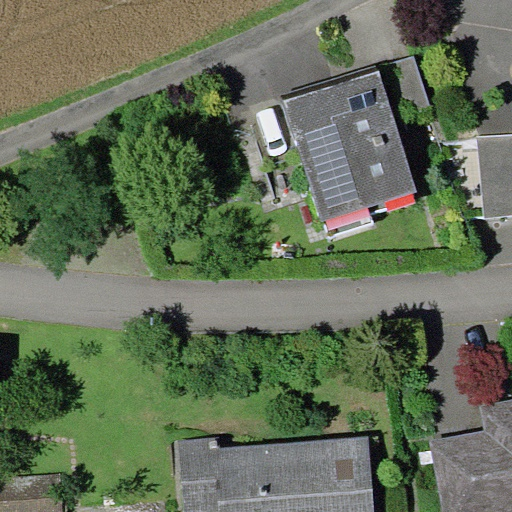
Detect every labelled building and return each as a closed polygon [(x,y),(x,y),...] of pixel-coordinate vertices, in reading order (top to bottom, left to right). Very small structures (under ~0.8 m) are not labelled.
[(432,112),(415,55),(387,64),(404,121),(432,112)] [(322,221),(418,191),(380,70),(284,100),(322,221)] [(485,217),(511,215),(511,133),(479,136),(485,217)] [(511,511),(511,398),(480,404),(484,429),(431,438),(443,511),(511,511)] [(374,511),(369,436),(217,448),(216,438),(174,441),(179,511),(374,511)] [(63,511),(61,474),(0,476),(0,511),(63,511)]
